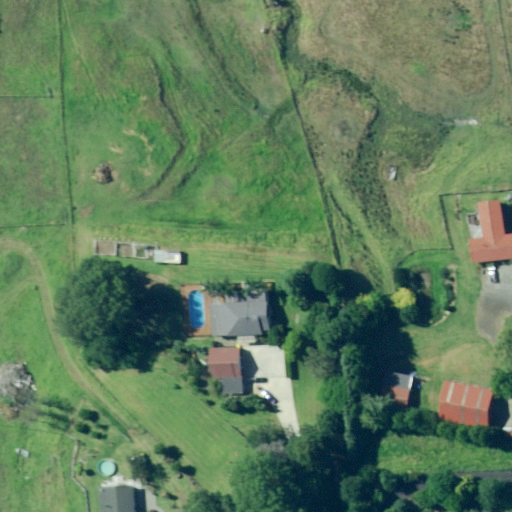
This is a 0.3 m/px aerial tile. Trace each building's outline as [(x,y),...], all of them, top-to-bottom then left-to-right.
[(511,258),(511,234),(509,234),(506,200),(486,202),(489,236),(475,238),(477,262),(511,258)] [(157,262),(172,262),(172,274),(182,275),(182,250),(158,249),(157,262)] [(241,342),(255,342),(257,342),(257,334),(266,334),(266,330),(273,330),(273,301),(259,301),(258,294),(243,294),(243,302),(229,302),(229,304),(217,304),(217,306),(213,306),(213,315),(217,315),(217,316),(219,316),(220,335),(241,335),(241,342)] [(243,377),(243,375),(242,346),(212,347),(213,378),(243,377)] [(414,377),(388,371),(381,404),(406,410),(414,377)] [(490,393),(485,392),(474,389),(454,385),(450,405),(486,412),(490,393)] [(139,511),(138,486),(138,485),(136,485),(135,479),(105,481),(105,487),(104,487),(105,511),(139,511)]
